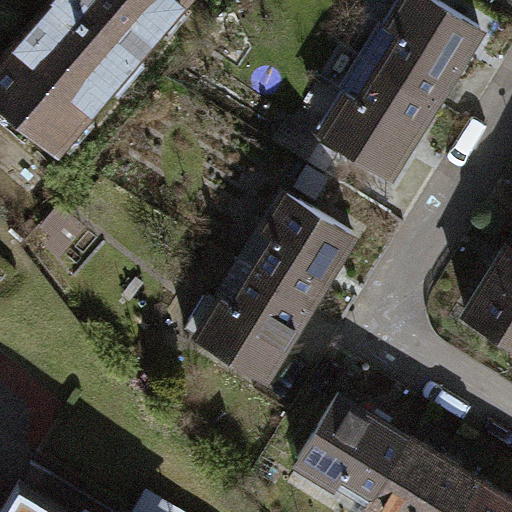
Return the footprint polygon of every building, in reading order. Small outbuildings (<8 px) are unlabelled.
[(173,0),(35,0),(0,42),(0,130),(39,162),(173,0)] [(427,0),(387,0),(306,134),(380,180),(474,28),(427,0)] [(254,382),(345,232),(274,191),(184,339),(254,382)] [(511,212),(494,242),(511,252),(511,212)] [(511,252),(494,242),(452,312),(511,347),(511,252)] [(282,464),(355,510),(403,434),(329,388),(282,464)] [(447,511),(470,475),(403,434),(355,510),(359,511),(447,511)] [(84,511),(20,474),(0,508),(0,511),(84,511)] [(511,511),(511,500),(470,475),(447,511),(511,511)] [(190,511),(149,484),(133,507),(141,511),(190,511)]
